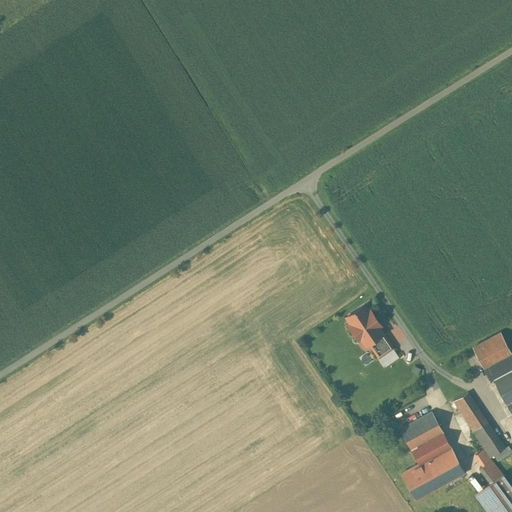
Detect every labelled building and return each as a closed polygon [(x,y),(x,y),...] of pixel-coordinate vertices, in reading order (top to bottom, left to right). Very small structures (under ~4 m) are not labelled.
[(363,305),(347,317),(352,324),(349,325),(358,339),(361,337),(366,344),(369,343),(379,357),(392,347),(378,327),(381,325),(370,310),(368,311),(363,305)] [(511,354),(500,332),(473,347),(490,381),(493,380),(511,413),(511,412),(511,354)] [(467,392),(453,401),(491,457),(493,455),(497,461),(511,451),(508,445),(504,447),(467,392)] [(423,397),(391,415),(396,424),(428,407),(423,397)] [(432,411),(400,429),(419,464),(401,473),(416,499),(465,472),(432,411)] [(474,435),(466,440),(483,466),(480,468),(490,482),(476,493),(489,511),(511,511),(511,488),(492,461),(474,435)]
